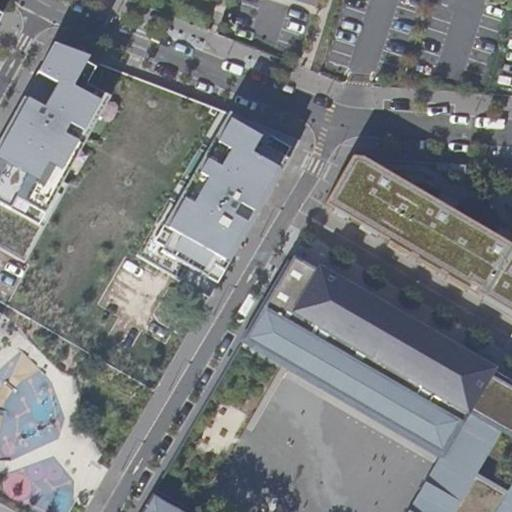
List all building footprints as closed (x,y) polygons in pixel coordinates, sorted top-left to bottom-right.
[(55,44),(0,140),(0,201),(39,224),(111,95),(87,83),(97,64),(55,44)] [(296,139),(231,113),(156,243),(221,279),(296,139)] [(511,317),(511,199),(509,204),(511,205),(511,233),(499,227),(494,236),(453,212),(459,202),(441,192),(435,202),(377,168),(377,159),(352,157),(352,168),(344,168),(323,205),(511,317)] [(511,511),(511,388),(492,377),(495,369),(496,364),(494,359),(492,357),(490,355),(487,354),(483,354),(478,356),(475,359),(321,269),(320,271),(296,257),(246,343),(444,458),(412,511),(511,511)] [(141,304),(120,337),(149,355),(169,322),(141,304)] [(179,511),(154,497),(144,511),(179,511)]
